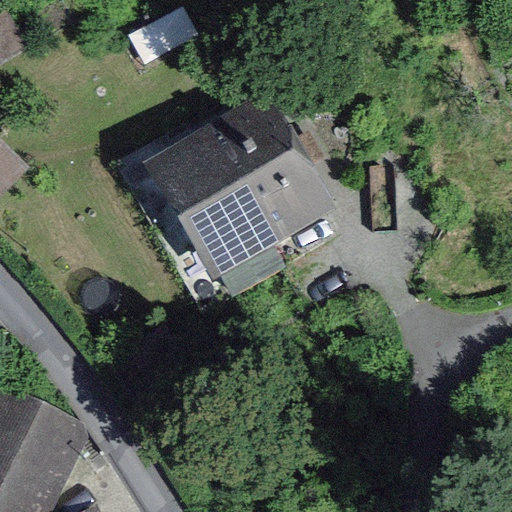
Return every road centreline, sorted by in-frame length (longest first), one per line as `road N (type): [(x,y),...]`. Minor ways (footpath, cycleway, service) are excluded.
road 1 (residential): [(0,292),(166,511)]
road 2 (residential): [(511,322),(464,350),(449,371),(422,511)]
